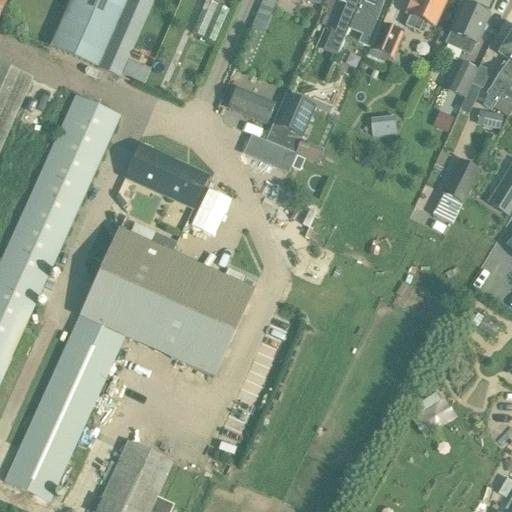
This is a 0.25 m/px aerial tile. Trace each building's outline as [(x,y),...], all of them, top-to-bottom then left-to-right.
[(0,0),(0,17),(8,0),(0,0)] [(72,0),(51,50),(95,69),(120,80),(153,5),(153,4),(154,0),(72,0)] [(263,0),(261,6),(272,11),(276,0),(263,0)] [(358,0),(347,0),(333,35),(343,39),(347,30),(353,15),(358,0)] [(358,0),(353,15),(347,30),(361,35),(357,45),(369,50),(380,25),(374,23),(383,0),(358,0)] [(434,27),(445,0),(417,0),(416,2),(413,0),(406,15),(409,16),(404,27),(418,34),(424,22),(434,27)] [(470,56),(487,16),(476,11),(475,8),(470,6),(467,7),(464,5),(450,35),(446,45),(470,56)] [(402,34),(380,25),(369,50),(368,50),(370,51),(391,61),(402,34)] [(511,33),(498,55),(511,65),(510,67),(506,64),(488,92),(484,99),(494,105),(498,98),(500,99),(511,79),(511,33)] [(0,152),(33,79),(0,64),(0,262),(0,261),(0,152)] [(460,64),(447,92),(464,99),(471,86),(477,72),(460,64)] [(134,82),(143,86),(150,71),(141,67),(134,82)] [(511,79),(500,99),(509,105),(511,99),(511,79)] [(237,89),(228,110),(265,126),(274,105),(237,89)] [(265,143),(280,150),(281,149),(295,156),(303,138),(300,137),(313,108),(285,96),(272,125),(273,125),(266,141),(265,143)] [(75,97),(0,262),(0,384),(121,118),(75,97)] [(454,119),(439,112),(432,127),(447,134),(454,119)] [(503,117),(484,113),(481,128),(500,132),(503,117)] [(388,137),(396,136),(394,122),(386,123),(388,137)] [(209,177),(140,145),(123,180),(193,212),(209,177)] [(322,152),(309,146),(303,159),(317,165),(322,152)] [(304,161),(297,158),(292,169),(299,172),(304,161)] [(460,162),(444,194),(462,203),(478,171),(460,162)] [(434,218),(454,227),(463,207),(444,198),(434,218)] [(119,230),(78,319),(125,340),(214,381),(254,291),(151,245),(156,234),(135,224),(130,235),(119,230)] [(78,319),(3,484),(50,505),(125,340),(78,319)] [(420,415),(440,402),(435,394),(415,407),(420,415)] [(94,511),(156,511),(152,510),(173,463),(127,442),(94,511)]
